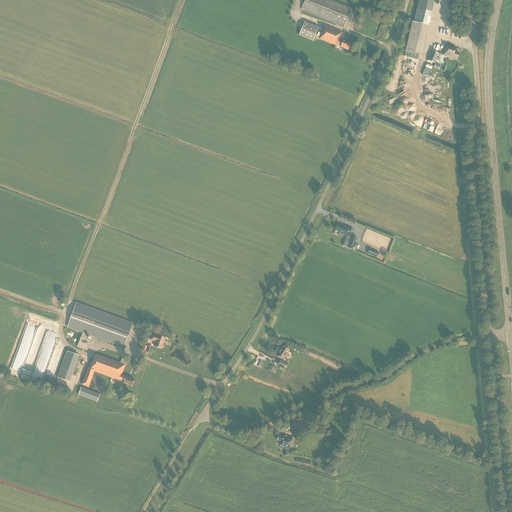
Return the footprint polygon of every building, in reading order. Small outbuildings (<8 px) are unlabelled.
[(344,27),(352,9),(330,0),(305,0),(301,10),(344,27)] [(413,22),(428,25),(431,14),(416,10),(413,22)] [(298,35),(313,41),(319,27),(304,21),(298,35)] [(348,50),(351,44),(343,41),(342,42),(338,40),(342,33),(325,26),(324,30),(319,28),(315,37),(319,39),(336,46),(337,44),(341,46),(340,47),(348,50)] [(457,59),(459,54),(454,52),(456,48),(447,45),(443,55),(452,58),(452,57),(457,59)] [(438,54),(432,51),(428,60),(434,63),(438,54)] [(335,230),(339,232),(338,233),(348,237),(351,229),(338,223),(335,230)] [(346,248),(352,250),(356,238),(351,236),(346,248)] [(376,258),(378,253),(369,249),(367,254),(376,258)] [(88,335),(124,348),(132,323),(76,303),(67,327),(83,333),(81,337),(77,347),(87,350),(91,341),(87,339),(88,335)] [(42,325),(28,369),(34,371),(49,327),(42,325)] [(51,331),(41,367),(49,368),(58,333),(51,331)] [(155,342),(154,346),(162,349),(166,338),(158,335),(157,336),(152,334),(149,340),(155,342)] [(50,369),(58,372),(66,349),(57,346),(53,357),(57,359),(56,364),(54,367),(51,366),(50,369)] [(285,347),(284,347),(283,346),(276,356),(283,360),(289,350),(288,349),(287,348),(286,348),(285,347)] [(67,349),(58,377),(71,381),(80,353),(67,349)] [(121,359),(120,363),(96,354),(91,368),(88,367),(82,385),(88,387),(94,371),(123,382),(123,383),(132,386),(134,380),(121,375),(126,361),(121,359)] [(280,360),(277,365),(284,369),(286,364),(280,360)] [(97,402),(100,394),(81,387),(78,395),(97,402)] [(308,420),(294,424),(290,425),(292,430),(295,429),(296,430),(310,426),(309,426),(311,425),(310,420),(308,421),(308,420)] [(289,449),(292,439),(283,436),(283,437),(278,436),(277,441),(281,442),(280,446),(289,449)]
